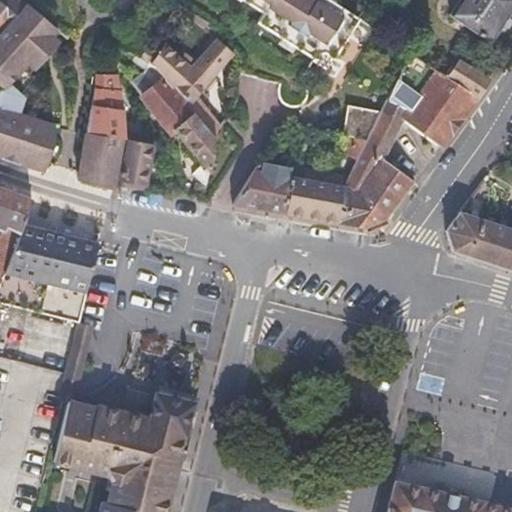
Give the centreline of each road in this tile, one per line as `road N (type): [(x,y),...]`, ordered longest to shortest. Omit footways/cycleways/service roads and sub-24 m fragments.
road 1 (unclassified): [(365,509),(411,320),(410,275)]
road 2 (unclassified): [(253,244),(199,473)]
road 3 (unclassified): [(365,509),(199,473)]
road 4 (unclassified): [(410,275),(253,244)]
road 5 (unclassified): [(479,141),(416,231),(410,275)]
road 6 (residential): [(0,174),(133,215)]
road 7 (unclassified): [(133,215),(253,244)]
